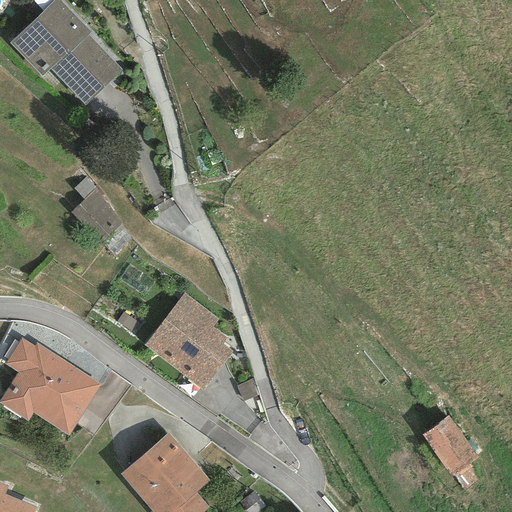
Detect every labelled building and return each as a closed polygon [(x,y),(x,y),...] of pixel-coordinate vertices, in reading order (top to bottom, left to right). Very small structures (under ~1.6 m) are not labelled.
[(54,0),(9,43),(41,77),(50,69),(85,105),(121,70),(87,35),(90,32),(58,0),(54,0)] [(94,192),(72,211),(100,242),(122,222),(94,192)] [(183,293),(143,346),(202,390),(231,351),(222,344),(226,338),(212,327),(218,319),(183,293)] [(132,332),(139,324),(126,314),(119,323),(132,332)] [(0,404),(27,421),(32,413),(67,436),(100,385),(35,343),(33,346),(21,338),(4,364),(17,373),(0,398),(0,404)] [(447,411),(419,428),(447,473),(455,469),(470,461),(475,456),(447,411)] [(195,492),(209,480),(167,433),(119,475),(151,511),(202,511),(208,507),(195,492)] [(470,461),(455,469),(465,488),(480,480),(470,461)] [(241,476),(231,466),(224,473),(234,483),(241,476)] [(33,511),(36,507),(4,494),(7,486),(0,483),(0,511),(33,511)] [(245,511),(256,511),(265,506),(254,492),(239,504),(245,511)]
